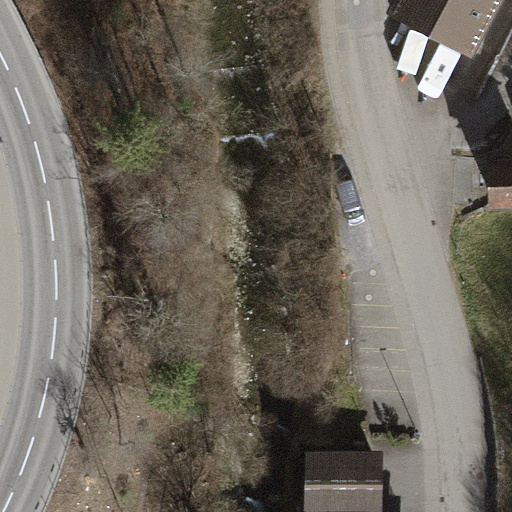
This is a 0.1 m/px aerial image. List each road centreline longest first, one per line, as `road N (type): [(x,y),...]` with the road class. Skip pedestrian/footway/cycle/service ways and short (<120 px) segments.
road 1 (residential): [(456,511),(440,331),(409,202),(363,70),(358,0)]
road 2 (primary): [(7,511),(49,374),(56,305),(48,195),(0,52)]
